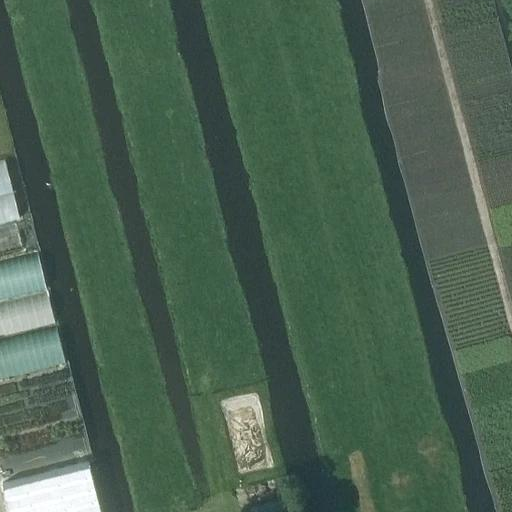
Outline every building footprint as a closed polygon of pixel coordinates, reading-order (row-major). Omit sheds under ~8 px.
[(0,227),(0,251),(20,247),(14,224),(0,227)] [(0,262),(0,296),(43,286),(35,254),(0,262)] [(0,306),(0,332),(52,319),(46,295),(0,306)] [(0,341),(0,375),(63,361),(55,329),(0,341)] [(2,483),(9,511),(101,511),(89,462),(2,483)] [(249,511),(272,511),(287,508),(284,498),(248,508),(249,511)]
